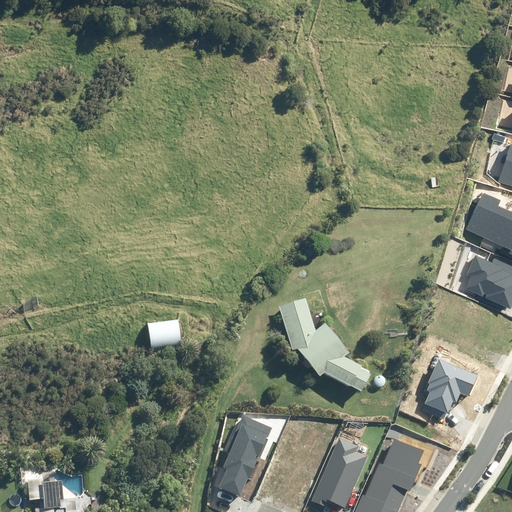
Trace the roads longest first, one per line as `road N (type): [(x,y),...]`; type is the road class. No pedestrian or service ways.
road 1 (track): [(154,511),(157,475),(187,388),(232,309),(330,188),(330,157),(304,62),(242,17),(166,3),(0,8)]
road 2 (track): [(194,511),(219,406),(280,366)]
